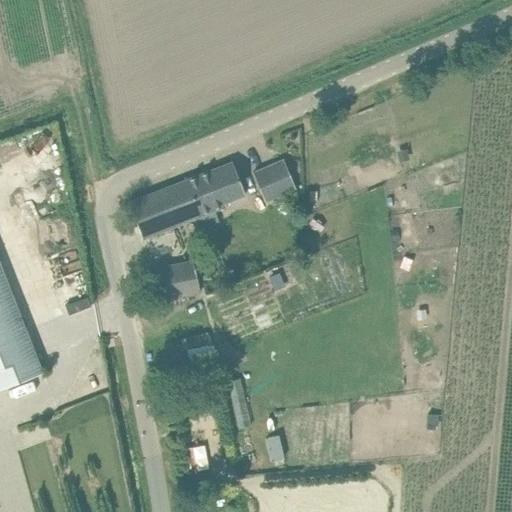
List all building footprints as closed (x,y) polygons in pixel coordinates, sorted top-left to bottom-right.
[(294,188),(291,177),(283,159),(253,172),(265,201),(294,188)] [(245,194),(239,180),(232,161),(128,202),(143,238),(213,210),(215,214),(218,212),(218,209),(230,204),(229,200),(245,194)] [(191,262),(174,263),(155,268),(163,301),(182,297),(198,293),(191,262)] [(0,264),(0,389),(43,372),(0,264)] [(218,368),(213,343),(188,349),(193,373),(218,368)] [(191,474),(192,478),(198,477),(192,447),(183,449),(188,474),(191,474)]
